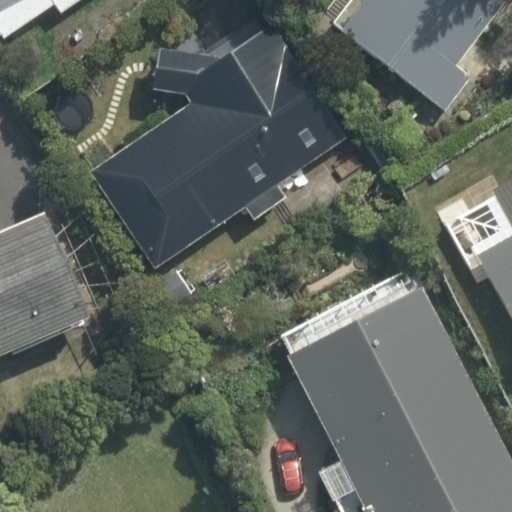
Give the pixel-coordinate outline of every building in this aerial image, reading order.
[(0,0),(0,38),(48,7),(60,25),(98,0),(0,0)] [(506,0),(357,0),(339,25),(437,96),(506,0)] [(181,109),(97,164),(168,272),(236,227),(245,241),(278,219),(269,205),(356,148),(263,8),(160,76),(181,109)] [(511,180),(450,213),(511,330),(511,180)] [(0,360),(88,322),(42,215),(0,233),(0,360)] [(511,511),(511,472),(411,269),(275,337),(338,464),(315,475),(333,511),(511,511)]
